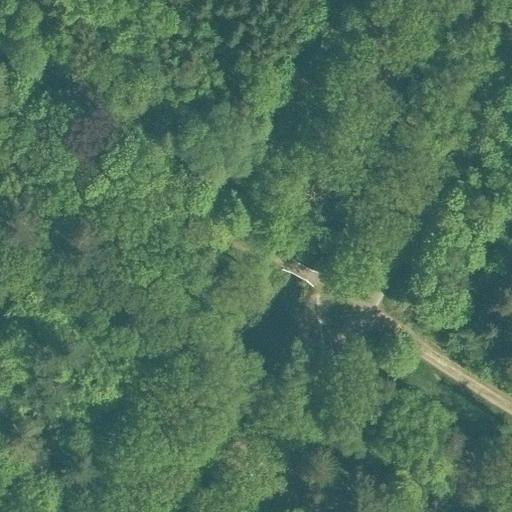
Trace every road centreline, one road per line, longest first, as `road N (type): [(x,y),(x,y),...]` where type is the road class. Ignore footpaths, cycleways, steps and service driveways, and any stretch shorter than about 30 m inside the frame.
road 1 (track): [(403,0),(119,511)]
road 2 (unclassified): [(511,32),(250,511)]
road 3 (track): [(0,101),(266,248)]
road 4 (track): [(511,399),(362,306)]
